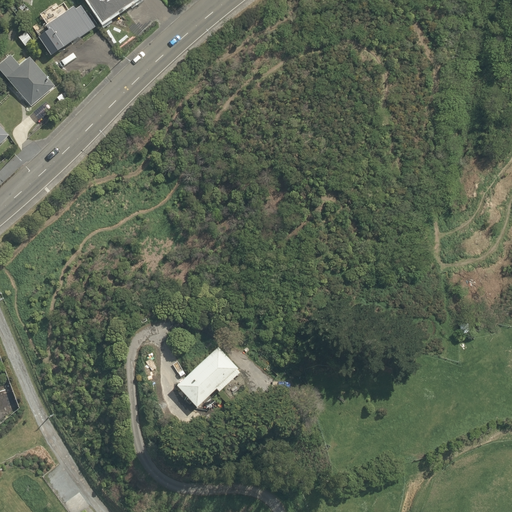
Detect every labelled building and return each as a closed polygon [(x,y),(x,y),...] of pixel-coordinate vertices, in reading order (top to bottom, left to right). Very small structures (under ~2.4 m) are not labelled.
[(131,0),(86,0),(101,21),(131,0)] [(64,9),(31,30),(49,58),(82,37),(64,9)] [(14,59),(3,47),(0,49),(0,71),(29,106),(53,85),(24,50),(14,59)] [(0,122),(0,140),(9,133),(0,122)] [(238,369),(218,347),(177,386),(196,408),(216,389),(219,392),(240,373),(237,370),(238,369)] [(0,390),(8,411),(18,408),(10,385),(0,387),(0,390)] [(77,504),(66,487),(57,493),(68,510),(77,504)]
